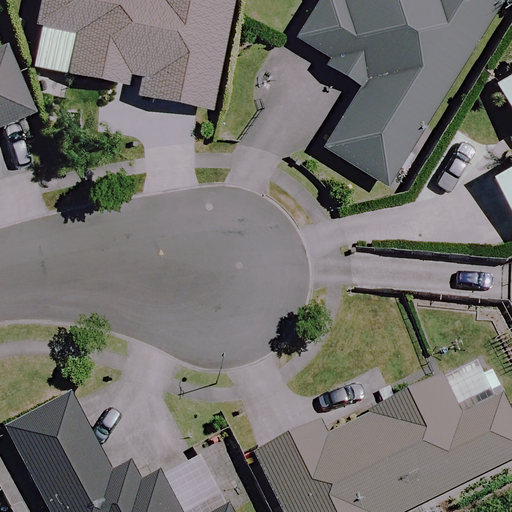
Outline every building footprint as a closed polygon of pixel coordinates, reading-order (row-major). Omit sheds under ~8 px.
[(232,0),(46,0),(32,70),(138,91),(137,99),(210,113),(232,0)] [(320,0),(295,42),(324,60),(318,70),(359,95),(324,152),(384,188),(498,0),(346,0),(343,7),(331,0),(320,0)] [(0,137),(34,123),(2,48),(0,49),(0,137)] [(511,76),(489,90),(511,131),(511,168),(489,181),(511,222),(511,76)] [(461,425),(441,382),(262,467),(283,511),(417,511),(511,467),(511,420),(504,405),(461,425)] [(112,480),(70,399),(6,433),(46,511),(260,511),(255,501),(232,511),(176,511),(161,482),(142,492),(131,471),(112,480)]
